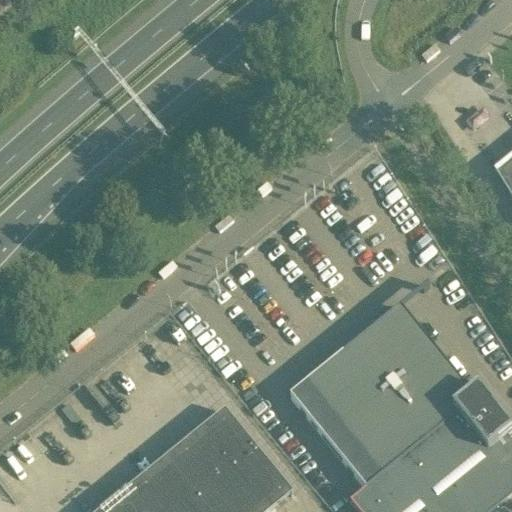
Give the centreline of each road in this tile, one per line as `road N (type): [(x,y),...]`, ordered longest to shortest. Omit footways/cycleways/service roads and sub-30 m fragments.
road 1 (unclassified): [(0,428),(388,106)]
road 2 (unknown): [(511,443),(389,279),(373,277),(249,364),(180,281)]
road 3 (motorway): [(0,238),(277,0)]
road 4 (motorway): [(192,0),(0,170)]
road 5 (unknown): [(511,228),(419,80)]
road 6 (unclassified): [(388,106),(511,6)]
